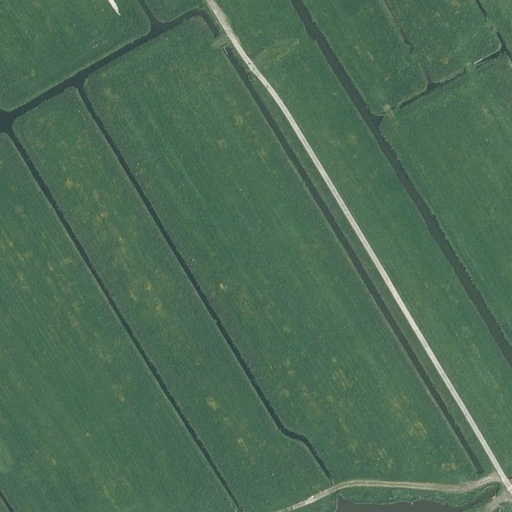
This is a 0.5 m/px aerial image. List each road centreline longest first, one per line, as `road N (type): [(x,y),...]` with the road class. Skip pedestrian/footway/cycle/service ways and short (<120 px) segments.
road 1 (track): [(511,490),(272,90),(209,0)]
road 2 (track): [(276,511),(338,488),(462,489),(500,473)]
